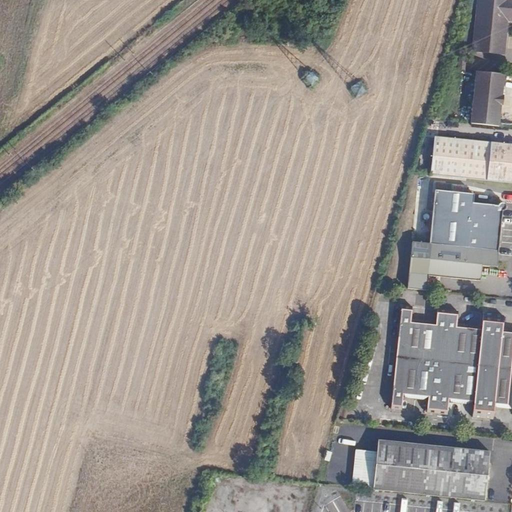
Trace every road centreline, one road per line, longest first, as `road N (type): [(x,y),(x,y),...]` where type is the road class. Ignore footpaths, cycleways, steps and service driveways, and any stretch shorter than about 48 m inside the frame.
road 1 (track): [(327,59),(262,45),(198,58),(0,225)]
road 2 (unknown): [(511,425),(386,411),(377,391),(391,297),(511,300)]
road 3 (unknown): [(511,444),(363,428),(350,440),(349,511)]
